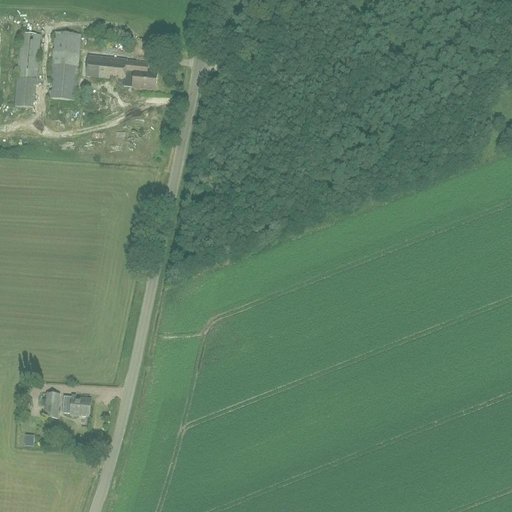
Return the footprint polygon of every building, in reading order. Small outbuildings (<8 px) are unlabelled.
[(75,100),(81,35),(55,32),(49,98),(75,100)] [(35,108),(36,79),(40,35),(21,33),(17,77),(14,106),(35,108)] [(155,91),(157,74),(143,72),(144,64),(127,62),(127,61),(88,57),(86,77),(115,80),(115,78),(125,79),(124,87),(132,88),(155,91)] [(58,419),(60,394),(46,393),(45,400),(42,400),(42,406),(45,406),(44,418),(58,419)] [(89,418),(91,400),(64,397),(62,414),(64,414),(73,415),(73,416),(89,418)]
